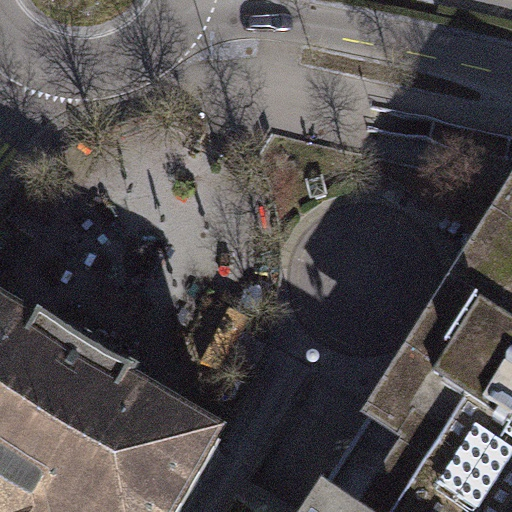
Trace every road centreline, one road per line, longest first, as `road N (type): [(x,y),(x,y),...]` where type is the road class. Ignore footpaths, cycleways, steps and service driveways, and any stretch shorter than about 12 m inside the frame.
road 1 (primary): [(182,9),(288,18),(511,61)]
road 2 (primary): [(17,50),(45,66),(110,69),(165,36),(182,9)]
